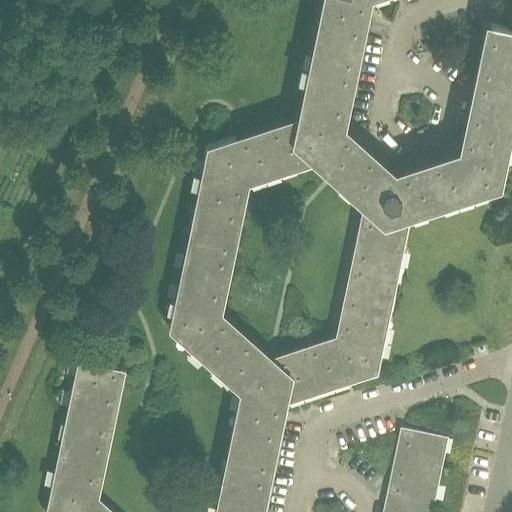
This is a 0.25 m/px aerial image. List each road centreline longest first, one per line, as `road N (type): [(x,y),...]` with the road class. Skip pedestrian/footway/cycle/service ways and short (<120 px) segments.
road 1 (residential): [(309,472),(319,425),(511,360)]
road 2 (residential): [(391,58),(450,99),(443,132),(408,144),(382,118)]
